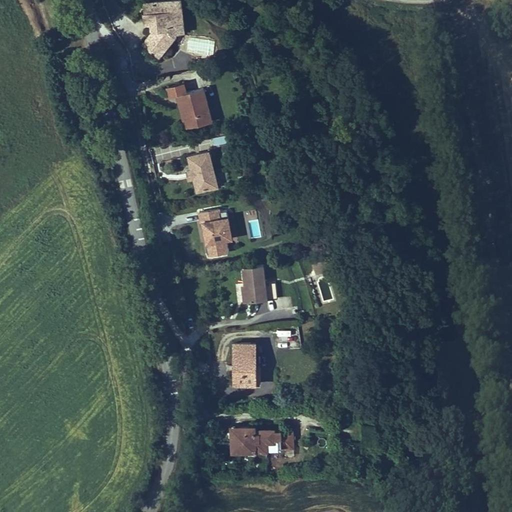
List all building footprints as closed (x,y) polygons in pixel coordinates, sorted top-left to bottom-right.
[(180,3),(153,7),(154,16),(144,18),(145,29),(152,28),(153,36),(142,50),(158,62),(177,38),(184,37),(180,3)] [(153,7),(143,9),(144,18),(154,16),(153,7)] [(184,101),(193,134),(213,129),(204,96),(189,99),(187,90),(170,95),(172,104),(178,102),(184,101)] [(193,134),(184,101),(178,102),(187,135),(193,134)] [(215,188),(210,159),(189,163),(191,176),(193,185),(195,198),(209,196),(208,190),(215,188)] [(260,236),(257,210),(246,211),(249,237),(260,236)] [(219,217),(219,215),(199,219),(201,228),(203,228),(204,237),(207,253),(205,253),(207,260),(209,260),(209,261),(227,258),(227,257),(229,257),(227,249),(225,250),(224,245),(222,232),(229,230),(226,216),(219,217)] [(222,232),(224,245),(232,244),(229,230),(222,232)] [(252,291),(255,308),(276,305),(275,295),(270,269),(249,273),(252,291)] [(255,308),(252,291),(247,292),(250,309),(255,308)] [(282,294),(275,295),(276,305),(283,303),(282,294)] [(266,342),(243,342),(245,384),(265,383),(265,371),(262,371),(262,366),(267,365),(266,342)] [(265,371),(265,383),(272,383),(271,365),(267,365),(262,366),(262,371),(265,371)] [(244,447),(292,445),(292,426),(268,427),(268,423),(243,424),(244,447)]
